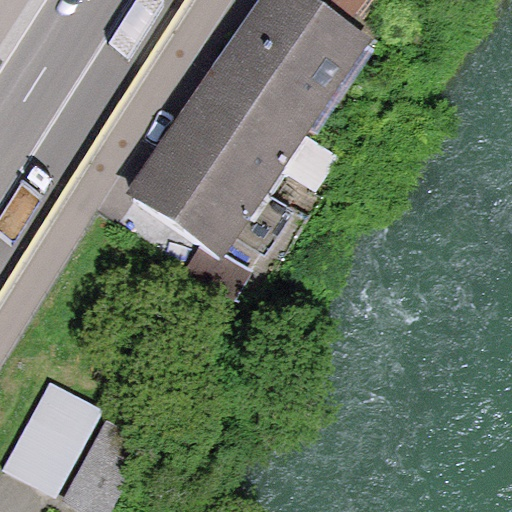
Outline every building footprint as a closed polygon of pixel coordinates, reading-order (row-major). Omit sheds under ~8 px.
[(265,0),(219,67),(302,125),(363,38),(330,15),(308,0),(265,0)] [(340,0),(308,0),(330,15),(340,0)] [(302,125),(219,67),(132,192),(215,250),(302,125)] [(248,267),(225,254),(212,277),(234,290),(248,267)] [(95,408),(44,377),(0,448),(0,456),(48,485),(95,408)] [(140,433),(106,414),(64,491),(98,510),(140,433)]
